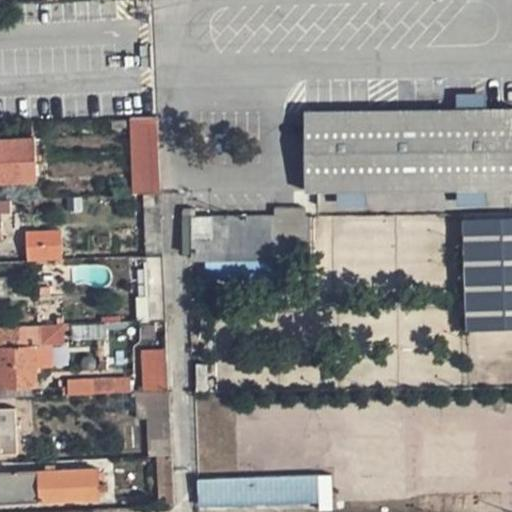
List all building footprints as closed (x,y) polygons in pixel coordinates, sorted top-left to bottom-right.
[(511,107),(305,110),(305,191),(511,189),(511,107)] [(132,142),(133,166),(145,165),(147,192),(163,190),(162,165),(160,116),(144,117),(144,141),(132,142)] [(0,182),(37,181),(35,137),(0,138),(0,182)] [(166,255),(163,190),(147,192),(149,255),(166,255)] [(191,217),(192,260),(278,260),(278,238),(306,238),(306,217),(306,206),(277,207),(277,217),(191,217)] [(511,220),(462,222),(465,330),(511,329),(511,220)] [(30,231),(30,244),(63,243),(63,228),(30,231)] [(64,260),(63,243),(30,244),(24,244),(25,262),(64,260)] [(192,260),(192,269),(278,268),(278,260),(192,260)] [(54,366),(53,344),(65,343),(64,324),(0,327),(0,387),(39,385),(38,367),(54,366)] [(169,348),(146,349),(147,373),(157,372),(157,391),(171,391),(170,359),(169,348)] [(157,372),(147,373),(147,392),(157,391),(157,372)] [(133,393),(133,381),(70,383),(70,389),(64,389),(64,395),(73,395),(98,394),(113,393),(133,393)] [(174,456),(160,456),(162,485),(176,485),(175,468),(174,456)] [(0,473),(0,504),(100,499),(98,469),(0,473)] [(201,480),(202,504),(322,502),(321,477),(201,480)] [(162,485),(163,506),(176,505),(176,485),(162,485)]
